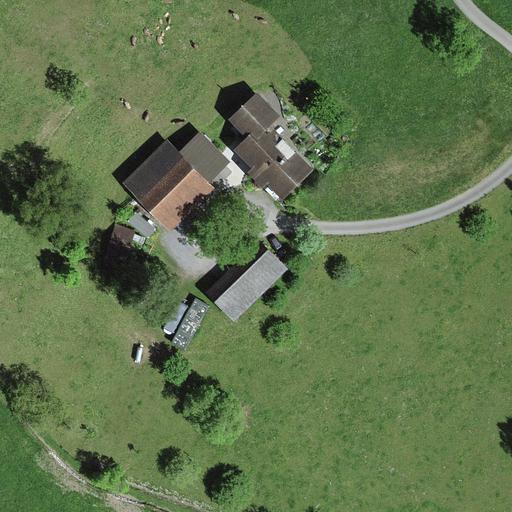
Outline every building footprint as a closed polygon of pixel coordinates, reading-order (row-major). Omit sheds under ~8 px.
[(249,135),(238,146),(286,196),(316,167),(273,123),(283,113),(260,89),(231,117),(249,135)] [(202,135),(185,155),(211,182),(230,164),(202,135)] [(174,144),(130,186),(174,231),(218,189),(211,182),(185,155),(174,144)] [(133,238),(105,228),(92,264),(121,273),(133,238)] [(258,242),(208,295),(234,319),(284,267),(258,242)] [(197,299),(177,343),(190,349),(210,304),(197,299)]
